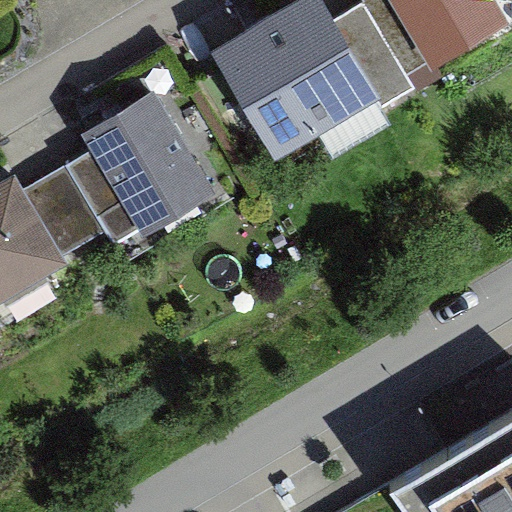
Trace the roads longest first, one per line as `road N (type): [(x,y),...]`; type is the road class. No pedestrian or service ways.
road 1 (residential): [(151,511),(511,305)]
road 2 (residential): [(196,0),(0,109)]
